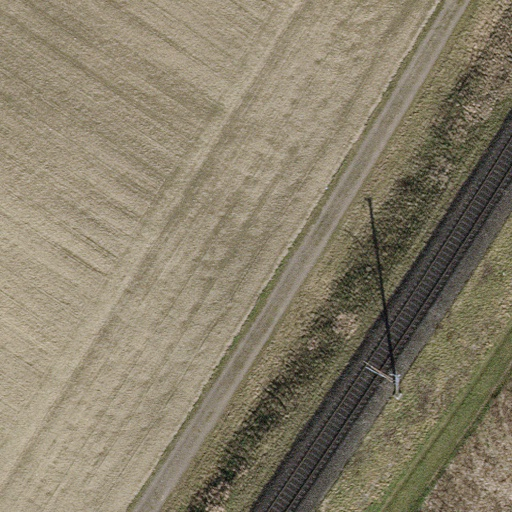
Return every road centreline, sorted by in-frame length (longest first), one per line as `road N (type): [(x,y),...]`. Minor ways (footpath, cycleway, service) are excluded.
road 1 (track): [(144,511),(459,0)]
road 2 (track): [(511,345),(389,511)]
